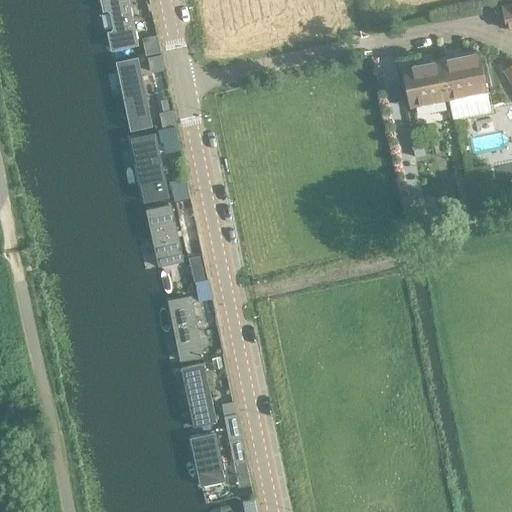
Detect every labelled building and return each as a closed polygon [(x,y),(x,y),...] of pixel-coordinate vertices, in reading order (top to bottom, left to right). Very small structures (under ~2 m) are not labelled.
[(94,0),(106,54),(145,46),(135,0),(94,0)] [(511,5),(503,8),(508,30),(511,29),(511,5)] [(123,132),(160,124),(145,48),(106,57),(123,132)] [(440,61),(449,100),(454,121),(492,112),(486,87),(489,86),(486,74),(483,75),(478,52),(440,61)] [(404,69),(408,89),(413,108),(449,100),(440,61),(404,69)] [(138,205),(176,198),(161,128),(125,136),(138,205)] [(152,284),(192,277),(176,199),(139,207),(152,284)] [(167,364),(209,356),(193,282),(153,290),(167,364)] [(179,430),(223,422),(210,360),(168,368),(179,430)] [(194,511),(239,502),(223,424),(180,433),(194,511)]
